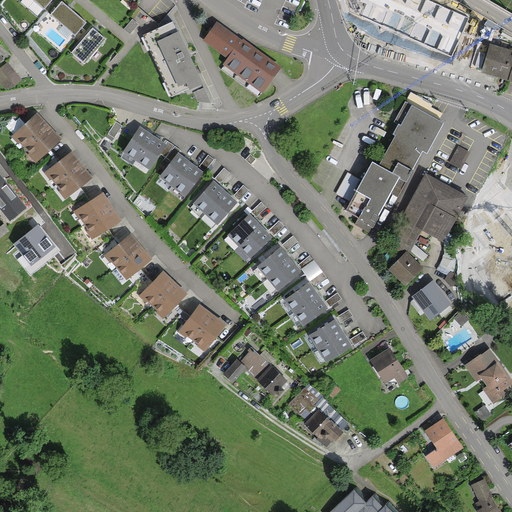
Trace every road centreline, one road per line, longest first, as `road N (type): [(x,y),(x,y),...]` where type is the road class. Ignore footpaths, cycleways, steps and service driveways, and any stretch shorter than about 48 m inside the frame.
road 1 (residential): [(259,118),(281,168),(361,260),(511,495)]
road 2 (residential): [(42,97),(158,248),(235,318)]
road 3 (residential): [(259,118),(199,120),(96,94),(42,97)]
road 4 (residential): [(340,49),(511,112)]
road 5 (residential): [(213,0),(280,40),(340,49)]
